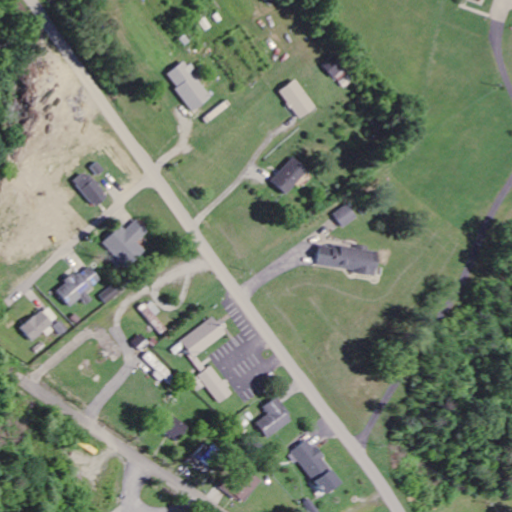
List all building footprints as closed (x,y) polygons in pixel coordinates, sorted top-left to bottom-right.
[(350,67),(339,54),(325,67),(336,80),(350,67)] [(214,97),(185,62),(167,77),(195,113),(214,97)] [(319,109),(298,81),(282,92),(302,121),(319,109)] [(310,173),(296,159),(273,182),(288,196),(310,173)] [(74,183),(97,209),(109,198),(86,172),(74,183)] [(358,219),(349,206),(335,215),(344,229),(358,219)] [(127,231),(123,227),(104,244),(128,269),(147,251),(139,243),(150,233),(138,221),(127,231)] [(317,267),(375,276),(379,255),(321,245),(317,267)] [(83,300),(88,307),(95,302),(89,293),(103,282),(91,266),(58,291),(72,309),(83,300)] [(162,336),(169,330),(158,317),(162,313),(153,301),(142,310),(162,336)] [(35,343),(61,320),(50,307),(24,330),(35,343)] [(229,334),(216,317),(182,343),(195,360),(229,334)] [(144,361),(170,385),(176,378),(151,354),(144,361)] [(233,397),(216,367),(201,375),(218,405),(233,397)] [(269,416),(257,423),(266,439),(294,424),(281,399),(264,407),(269,416)] [(181,442),(189,426),(169,415),(160,432),(181,442)] [(340,484),(308,441),(292,453),(324,496),(340,484)] [(228,495),(245,505),(260,481),(244,471),(228,495)]
